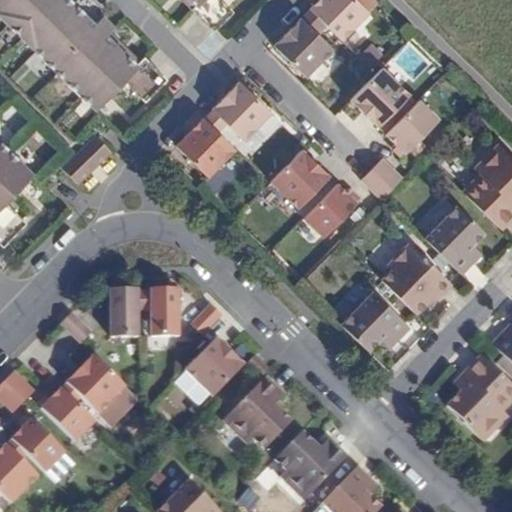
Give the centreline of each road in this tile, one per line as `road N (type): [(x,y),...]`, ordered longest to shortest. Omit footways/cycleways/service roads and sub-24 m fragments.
road 1 (residential): [(473,511),(206,248),(162,227)]
road 2 (residential): [(240,47),(355,154)]
